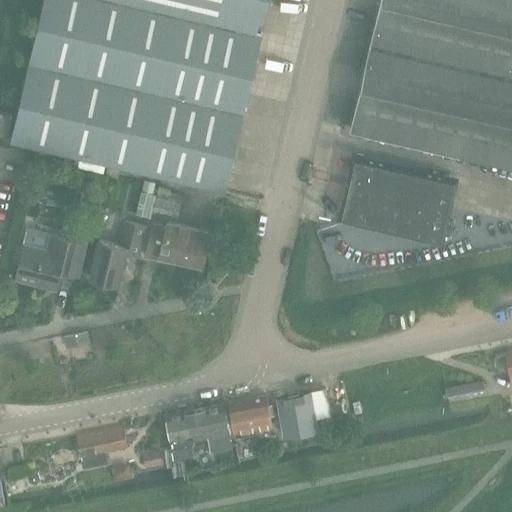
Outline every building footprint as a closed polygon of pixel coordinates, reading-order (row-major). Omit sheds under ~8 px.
[(29,57),(28,62),(243,112),(244,109),(261,34),(256,33),(261,11),(215,0),(42,0),(39,17),(29,57)] [(215,0),(261,11),(267,12),(269,0),(215,0)] [(511,0),(379,0),(349,130),(511,168),(511,0)] [(15,116),(9,142),(63,154),(108,165),(130,170),(224,192),(225,188),(243,112),(28,62),(19,100),(15,116)] [(0,137),(6,139),(11,115),(0,112),(0,137)] [(340,222),(444,247),(452,212),(459,183),(355,159),(340,222)] [(140,195),(135,214),(147,217),(149,217),(151,218),(152,210),(156,195),(153,194),(152,194),(155,183),(144,180),(141,191),(140,195)] [(156,195),(152,210),(177,216),(180,203),(181,198),(182,195),(157,188),(157,192),(156,195)] [(125,251),(138,254),(145,225),(124,220),(118,243),(97,238),(88,277),(117,284),(125,251)] [(152,227),(146,252),(159,255),(171,258),(201,265),(201,263),(209,231),(193,227),(176,223),(167,221),(166,226),(153,223),(152,227)] [(80,225),(77,237),(87,240),(89,240),(92,228),(80,225)] [(61,271),(79,275),(87,240),(77,237),(48,231),(45,246),(26,241),(23,257),(19,256),(13,279),(56,289),(61,271)] [(90,342),(88,331),(63,336),(66,348),(90,342)] [(504,370),(508,370),(511,389),(511,388),(511,350),(505,351),(505,356),(501,356),(498,358),(496,362),(497,367),(500,370),(504,370)] [(483,380),(444,388),(446,396),(485,389),(483,380)] [(276,397),(283,435),(318,428),(315,416),(326,413),(322,390),(311,392),(310,390),(276,397)] [(234,430),(253,427),(254,428),(261,427),(260,425),(268,424),(268,425),(274,424),(272,415),(270,416),(266,394),(228,402),(234,430)] [(210,449),(231,445),(223,403),(166,414),(175,459),(194,455),(191,440),(208,437),(210,449)] [(122,425),(75,434),(80,456),(82,467),(107,463),(105,451),(126,447),(122,425)] [(143,451),(145,464),(162,461),(159,448),(143,451)] [(128,463),(111,466),(114,479),(130,476),(128,463)] [(184,463),(170,466),(171,467),(172,475),(173,477),(186,474),(186,473),(184,463)] [(32,473),(27,477),(29,483),(35,484),(39,480),(38,474),(32,473)]
